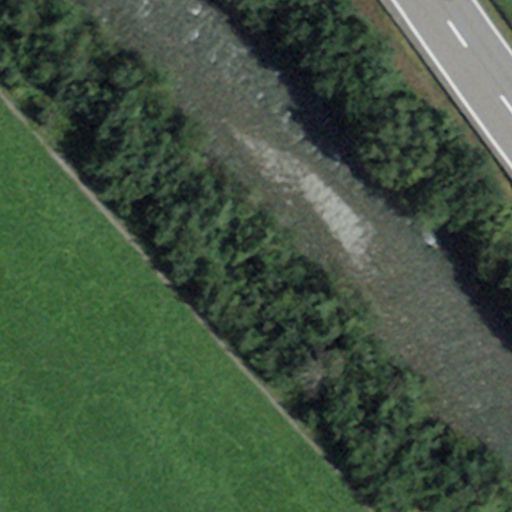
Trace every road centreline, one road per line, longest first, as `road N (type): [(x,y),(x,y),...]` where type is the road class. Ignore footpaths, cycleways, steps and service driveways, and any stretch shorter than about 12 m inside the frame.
road 1 (track): [(0,91),(371,511)]
road 2 (primary): [(511,106),(439,0)]
